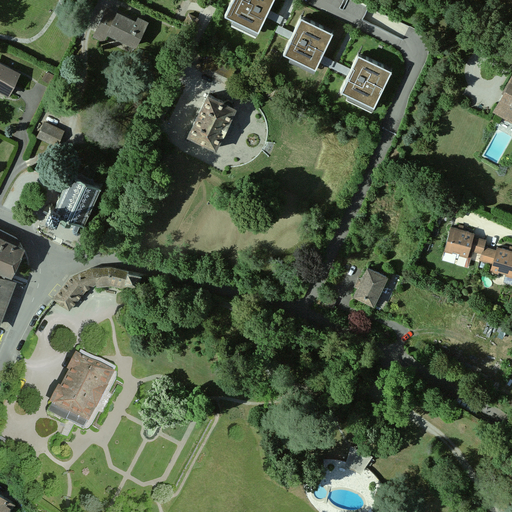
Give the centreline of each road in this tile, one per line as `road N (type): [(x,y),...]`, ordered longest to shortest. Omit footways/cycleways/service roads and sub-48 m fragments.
road 1 (residential): [(123,261),(304,310),(394,353),(511,426)]
road 2 (residential): [(0,373),(49,258)]
